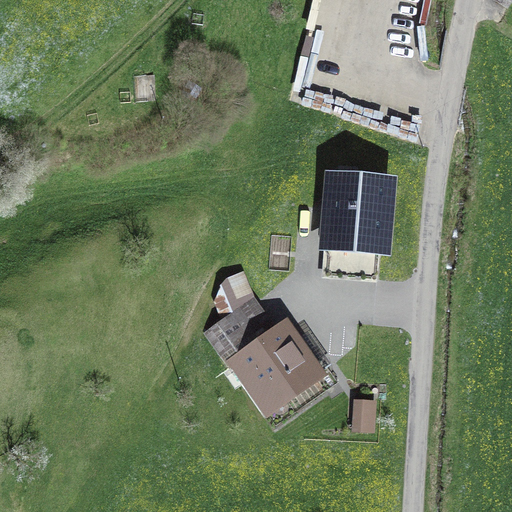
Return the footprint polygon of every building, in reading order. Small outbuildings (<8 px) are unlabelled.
[(511,1),(511,0),(495,0),(495,1),(507,9),(511,1)] [(384,186),(336,183),(329,277),(377,280),(384,186)] [(215,299),(236,306),(246,276),(225,269),(215,299)] [(317,376),(286,330),(271,340),(248,308),(204,340),(227,372),(233,368),(265,413),(317,376)] [(373,408),(357,407),(355,433),(372,434),(373,408)]
